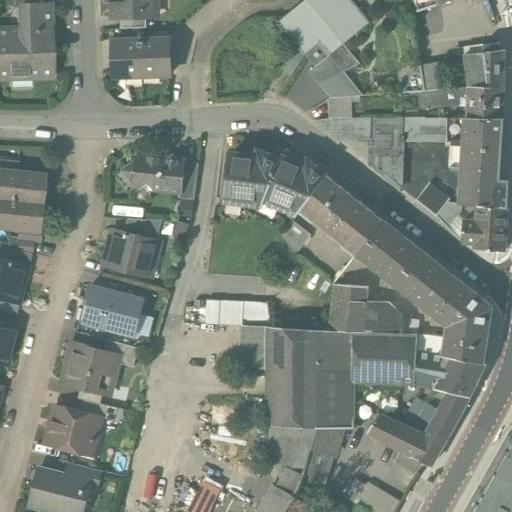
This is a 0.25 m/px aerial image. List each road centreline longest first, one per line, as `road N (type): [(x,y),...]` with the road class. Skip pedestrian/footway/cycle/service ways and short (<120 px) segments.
road 1 (residential): [(511,288),(280,119),(85,127)]
road 2 (residential): [(0,493),(79,228),(85,127)]
road 3 (tertiary): [(437,511),(511,371)]
road 4 (residential): [(85,127),(81,0)]
